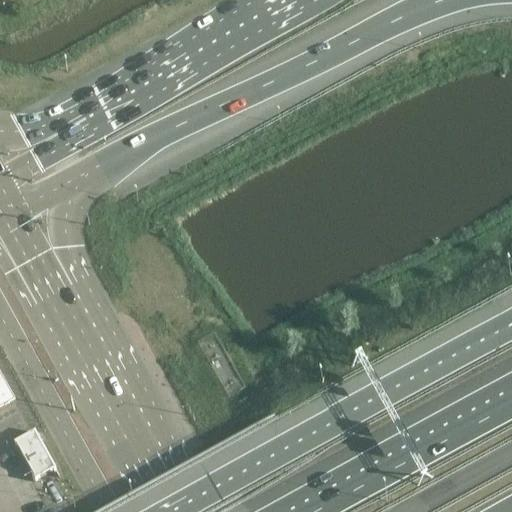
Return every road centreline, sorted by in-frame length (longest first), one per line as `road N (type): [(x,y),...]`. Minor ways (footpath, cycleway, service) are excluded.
road 1 (motorway): [(79,176),(441,0)]
road 2 (motorway): [(511,320),(160,511)]
road 3 (secondary): [(172,511),(56,300)]
road 4 (motorway): [(287,0),(84,119)]
road 5 (motorway): [(511,404),(314,511)]
road 6 (secondary): [(0,317),(107,511)]
road 7 (motorway): [(56,300),(68,199),(79,176)]
